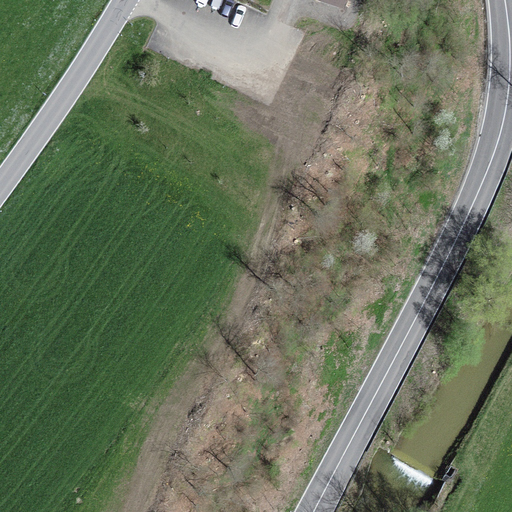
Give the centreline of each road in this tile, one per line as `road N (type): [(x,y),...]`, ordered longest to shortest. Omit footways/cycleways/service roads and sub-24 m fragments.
road 1 (primary): [(313,511),(490,163),(508,90),(505,0)]
road 2 (tertiary): [(124,0),(0,187)]
